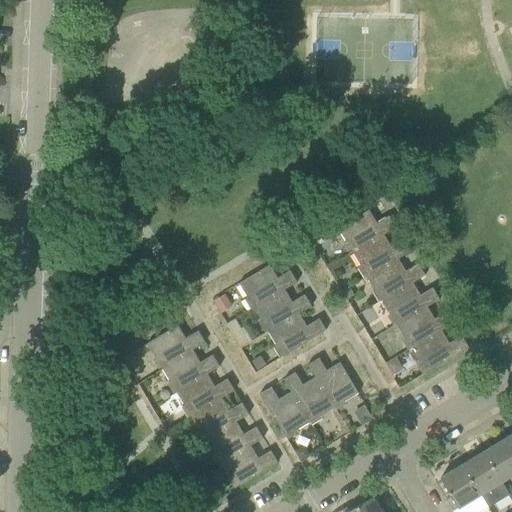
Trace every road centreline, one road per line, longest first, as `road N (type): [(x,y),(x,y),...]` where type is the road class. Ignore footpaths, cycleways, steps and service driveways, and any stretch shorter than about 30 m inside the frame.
road 1 (residential): [(24,511),(39,0)]
road 2 (residential): [(511,381),(395,452)]
